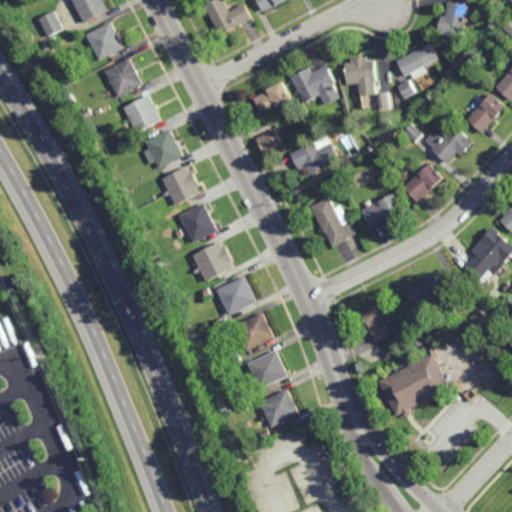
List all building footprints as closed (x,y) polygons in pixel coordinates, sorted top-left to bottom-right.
[(105,0),(111,10),(87,22),(75,0),(105,0)] [(225,0),(231,11),(247,3),(254,19),(221,35),(206,4),(215,0),(225,0)] [(289,0),(275,7),(266,11),(259,0),(289,0)] [(465,39),(440,34),(444,15),(448,16),(451,2),(472,6),(465,39)] [(51,37),(41,19),(57,10),(66,29),(51,37)] [(102,61),(89,34),(114,21),(128,48),(102,61)] [(441,58),(407,76),(399,61),(414,52),(413,50),(417,48),(418,50),(432,42),(441,58)] [(138,67),(141,73),(146,84),(121,97),(108,70),(116,66),(115,65),(120,62),(120,63),(132,57),(138,67)] [(370,60),(377,60),(379,89),(378,89),(378,93),(395,92),(396,108),(381,109),(380,94),(372,95),(373,102),(365,103),(364,96),(362,96),(361,83),(359,83),(360,92),(355,92),(355,84),(350,84),(348,62),(354,62),(353,58),(369,57),(370,60)] [(338,83),(334,84),(341,97),(327,105),(321,94),(306,103),(292,77),(311,67),(314,73),(328,65),(338,83)] [(56,79),(52,72),(58,69),(62,75),(56,79)] [(511,101),(497,87),(511,70),(511,101)] [(407,98),(400,86),(410,80),(417,92),(407,98)] [(294,100),(289,102),(292,108),(280,114),(277,109),(265,115),(255,97),(266,92),(265,90),(268,88),(269,89),(284,81),(294,100)] [(484,133),(469,119),(493,92),(508,106),(484,133)] [(72,104),(68,97),(74,94),(78,102),(72,104)] [(154,104),(156,103),(160,110),(158,111),(163,120),(140,132),(127,107),(150,95),(154,104)] [(415,142),(404,133),(412,124),(423,134),(415,142)] [(469,137),(470,136),(476,141),(462,156),(458,152),(448,164),(432,150),(434,147),(426,140),(435,130),(443,138),(446,134),(445,133),(449,128),(451,129),(455,124),(469,137)] [(265,154),(257,139),(276,128),(285,143),(265,154)] [(161,169),(157,162),(153,164),(146,151),(152,148),(148,141),(171,129),(185,156),(161,169)] [(320,148),(332,141),(342,160),(311,175),(307,168),(300,171),(292,153),(316,141),(320,148)] [(446,178),(433,190),(432,189),(418,202),(404,186),(420,172),(421,173),(432,163),(446,178)] [(191,171),(193,170),(201,187),(200,187),(203,193),(178,206),(175,199),(169,202),(162,188),(167,185),(164,179),(189,166),(191,171)] [(404,211),(389,219),(389,218),(372,227),(362,209),(381,200),(381,201),(395,194),(404,211)] [(344,225),(351,222),(357,234),(333,247),(326,234),(325,234),(320,224),(318,225),(316,221),(318,220),(311,206),(330,197),(344,225)] [(220,230),(208,237),(209,237),(205,239),(204,238),(195,243),(181,216),(205,203),(220,230)] [(511,229),(502,220),(508,213),(506,212),(511,206),(511,229)] [(506,238),(507,237),(511,241),(511,257),(508,261),(509,262),(497,276),(494,273),(489,279),(491,281),(488,285),(467,266),(478,254),(473,251),(495,227),(502,233),(502,234),(506,238)] [(225,246),(227,245),(235,261),(232,262),(235,268),(208,282),(195,255),(222,241),(225,246)] [(453,288),(416,307),(406,288),(417,282),(416,281),(419,280),(420,281),(444,269),(453,288)] [(231,315),(218,289),(246,276),(259,302),(231,315)] [(511,288),(507,292),(503,287),(510,282),(511,284),(511,288)] [(207,297),(204,291),(210,288),(213,294),(207,297)] [(377,342),(371,330),(372,329),(363,312),(389,298),(399,318),(389,323),(395,333),(377,342)] [(249,351),(237,326),(264,312),(276,337),(249,351)] [(390,360),(386,353),(393,349),(397,356),(390,360)] [(262,390),(250,364),(278,350),(291,376),(262,390)] [(405,417),(403,413),(398,415),(381,381),(436,354),(442,366),(446,364),(449,370),(444,372),(452,389),(412,409),(414,413),(405,417)] [(273,426),(263,402),(289,390),(300,414),(273,426)] [(246,409),(243,404),(251,400),(254,405),(246,409)] [(263,438),(261,433),(269,429),(271,435),(263,438)]
